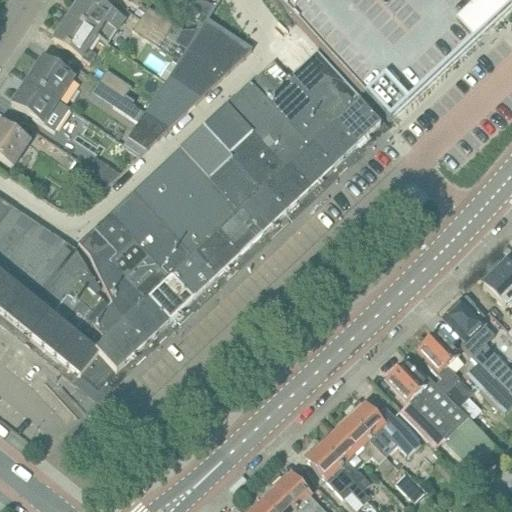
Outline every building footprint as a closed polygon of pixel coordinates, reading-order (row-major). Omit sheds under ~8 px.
[(81,0),(68,20),(96,38),(107,46),(123,22),(89,0),(81,0)] [(511,0),(273,0),(389,123),(511,7),(511,0)] [(188,8),(207,21),(214,10),(206,4),(192,2),(188,8)] [(140,22),(165,39),(186,52),(197,35),(194,32),(182,33),(148,10),(140,22)] [(96,38),(68,20),(53,43),(89,67),(95,58),(87,52),(96,38)] [(186,52),(165,39),(140,22),(132,33),(178,64),(186,52)] [(209,93),(251,53),(206,22),(197,35),(186,52),(178,64),(175,69),(209,93)] [(310,59),(288,80),(355,152),(378,131),(372,124),(377,119),(316,54),(310,59)] [(41,60),(26,83),(58,104),(73,81),(41,60)] [(259,76),(249,86),(264,102),(319,160),(332,174),(355,152),(288,80),(287,81),(272,64),(259,76)] [(175,69),(144,116),(168,132),(209,93),(175,69)] [(106,73),(99,85),(124,101),(132,90),(106,73)] [(26,83),(10,107),(42,128),(53,135),(69,112),(58,104),(26,83)] [(249,86),(226,107),(296,182),(308,196),(332,174),(319,160),(264,102),(249,86)] [(137,126),(144,116),(124,102),(119,99),(112,109),(137,126)] [(226,107),(202,129),(272,204),(285,218),(308,196),(296,182),(226,107)] [(145,153),(168,132),(144,116),(137,126),(127,141),(145,153)] [(0,162),(12,170),(29,145),(0,125),(0,162)] [(202,129),(179,151),(190,163),(208,183),(237,213),(249,226),(262,240),(285,218),(272,204),(202,129)] [(38,155),(56,162),(60,148),(42,142),(38,155)] [(171,158),(155,173),(179,198),(214,235),(226,248),(238,261),(262,240),(249,226),(237,213),(208,183),(190,163),(179,151),(171,158)] [(94,160),(87,170),(110,186),(119,177),(94,160)] [(110,186),(87,170),(77,163),(70,174),(101,195),(110,186)] [(140,187),(132,194),(143,207),(159,223),(190,257),(202,270),(215,283),(238,261),(226,248),(214,235),(179,198),(155,173),(140,187)] [(132,194),(108,216),(158,270),(179,292),(192,305),(215,283),(202,270),(190,257),(159,223),(143,207),(132,194)] [(0,224),(12,210),(0,202),(0,224)] [(0,224),(0,274),(38,228),(12,210),(0,224)] [(93,231),(85,238),(168,327),(192,305),(179,292),(158,270),(108,216),(93,231)] [(0,274),(0,317),(4,321),(16,306),(65,245),(38,228),(0,274)] [(85,238),(77,245),(89,258),(109,300),(110,301),(112,305),(120,323),(132,335),(145,349),(168,327),(85,238)] [(16,306),(4,321),(29,341),(41,326),(52,313),(67,293),(78,280),(85,272),(87,270),(86,270),(74,251),(72,250),(65,245),(16,306)] [(511,270),(507,265),(482,290),(504,311),(511,303),(511,270)] [(67,293),(52,313),(77,333),(94,347),(96,345),(103,339),(90,325),(107,305),(105,303),(99,298),(91,291),(94,286),(87,270),(85,272),(78,280),(67,293)] [(465,299),(442,321),(464,344),(459,349),(470,361),(469,361),(475,368),(476,367),(511,404),(511,375),(483,346),(486,343),(492,337),(480,325),(483,321),(471,308),(473,307),(465,299)] [(41,326),(29,341),(54,361),(65,346),(77,333),(52,313),(41,326)] [(89,366),(78,380),(80,382),(94,394),(96,395),(115,377),(122,370),(145,349),(132,335),(120,323),(103,339),(96,345),(100,349),(95,353),(98,355),(96,357),(89,366)] [(65,346),(54,361),(78,380),(89,366),(98,355),(95,353),(100,349),(96,345),(94,347),(77,333),(65,346)] [(436,336),(418,352),(431,365),(428,369),(445,386),(439,392),(467,420),(477,411),(468,401),(473,396),(447,369),(458,359),(436,336)] [(408,362),(387,383),(409,406),(400,415),(436,452),(445,443),(473,472),(483,461),(489,467),(500,456),(501,455),(467,420),(439,392),(409,361),(408,362)] [(503,418),(511,408),(511,404),(476,367),(475,368),(464,378),(503,418)] [(356,411),(347,420),(385,461),(398,448),(409,459),(420,449),(385,412),(375,420),(364,409),(358,414),(356,411)] [(340,431),(335,436),(354,457),(362,449),(378,467),(385,461),(347,420),(338,428),(340,431)] [(327,438),(318,447),(357,487),(363,481),(347,464),(354,457),(335,436),(330,441),(327,438)] [(312,458),(306,464),(342,501),(350,494),(363,508),(370,501),(369,501),(364,495),(356,488),(357,487),(318,447),(309,455),(312,458)] [(393,486),(409,502),(419,492),(404,476),(393,486)] [(282,481),(273,489),(293,511),(321,511),(290,478),(284,484),(282,481)] [(266,501),(261,506),(266,511),(293,511),(273,489),(264,498),(266,501)]
